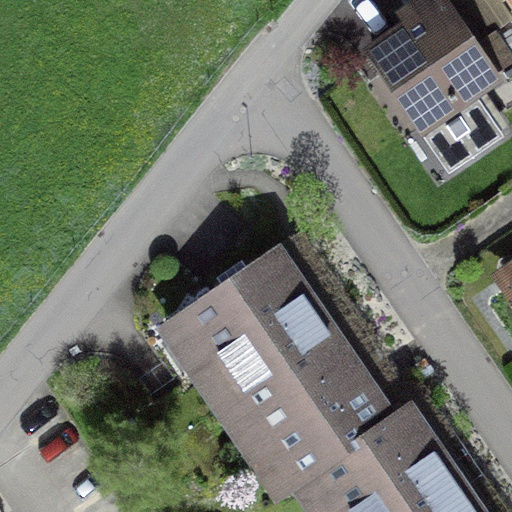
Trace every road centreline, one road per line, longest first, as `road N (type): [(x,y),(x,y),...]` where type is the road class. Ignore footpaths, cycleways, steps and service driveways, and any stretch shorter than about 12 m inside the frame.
road 1 (residential): [(511,445),(257,78)]
road 2 (residential): [(0,401),(257,78)]
